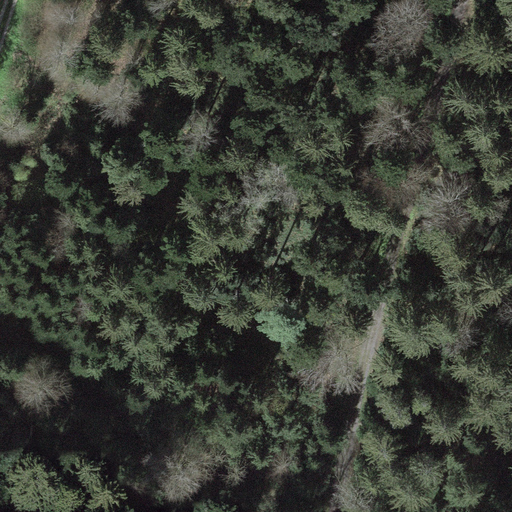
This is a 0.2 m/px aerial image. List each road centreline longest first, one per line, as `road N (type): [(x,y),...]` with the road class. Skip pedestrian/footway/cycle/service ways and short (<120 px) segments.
road 1 (track): [(336,511),(354,412),(460,0)]
road 2 (track): [(92,0),(60,58),(0,132)]
